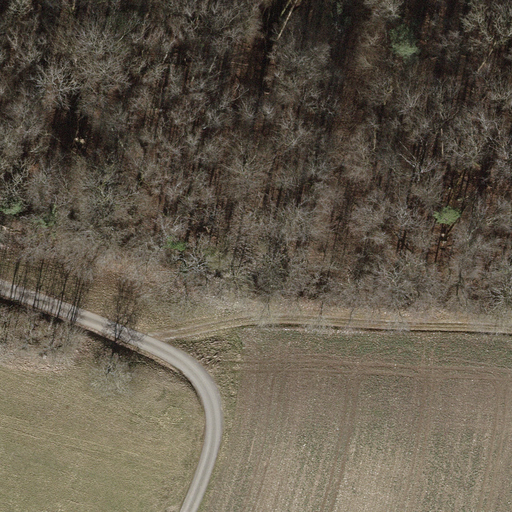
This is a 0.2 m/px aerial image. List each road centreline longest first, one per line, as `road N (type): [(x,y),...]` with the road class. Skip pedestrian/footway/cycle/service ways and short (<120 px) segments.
road 1 (track): [(145,341),(242,320),(511,322)]
road 2 (unclassified): [(0,285),(145,341),(194,369),(215,424),(189,511)]
